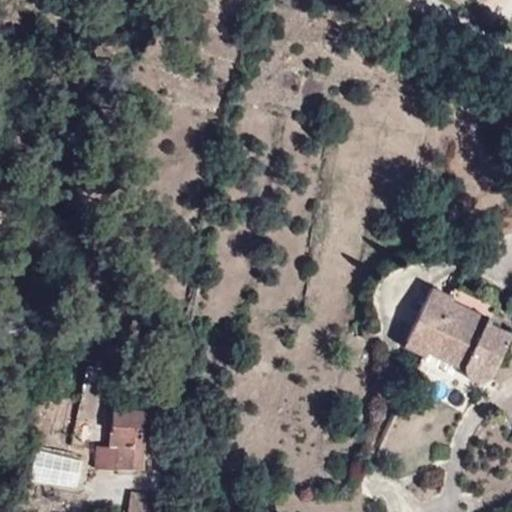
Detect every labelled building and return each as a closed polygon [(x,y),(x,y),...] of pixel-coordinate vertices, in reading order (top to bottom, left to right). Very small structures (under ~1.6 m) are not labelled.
[(433,295),(412,285),(388,346),(445,368),(454,381),(461,383),(468,381),(476,376),(501,316),(438,286),(433,295)] [(71,417),(67,365),(47,365),(50,418),(71,417)] [(136,427),(135,406),(100,406),(101,447),(118,447),(118,465),(144,464),(143,427),(136,427)] [(36,447),(29,478),(77,489),(84,457),(36,447)] [(118,465),(118,447),(101,447),(90,447),(90,466),(118,465)] [(153,503),(153,481),(114,481),(113,502),(127,503),(150,503),(153,503)] [(149,511),(150,503),(127,503),(127,511),(149,511)]
